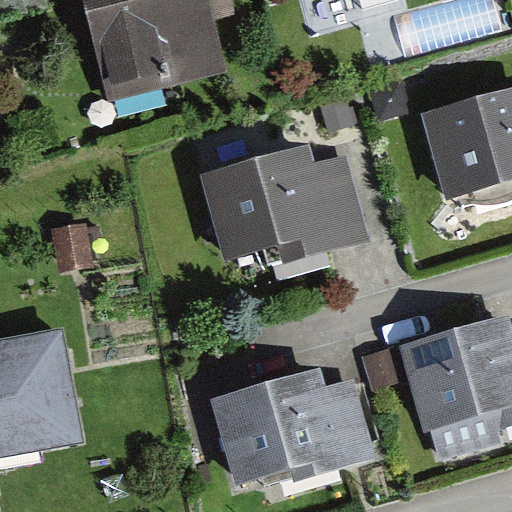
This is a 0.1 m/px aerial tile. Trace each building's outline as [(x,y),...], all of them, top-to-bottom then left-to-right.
[(195,0),(64,0),(86,104),(212,79),(195,0)] [(408,25),(419,56),(466,41),(456,10),(408,25)] [(511,93),(412,120),(434,203),(511,182),(511,93)] [(301,157),(198,179),(215,255),(274,242),(279,263),(367,243),(349,160),(304,171),(301,157)] [(489,441),(511,434),(511,331),(511,326),(400,358),(425,444),(485,427),(489,441)] [(0,471),(85,456),(64,340),(0,351),(0,471)] [(307,381),(202,411),(223,484),(276,469),(281,485),(371,460),(349,383),(311,394),(307,381)]
